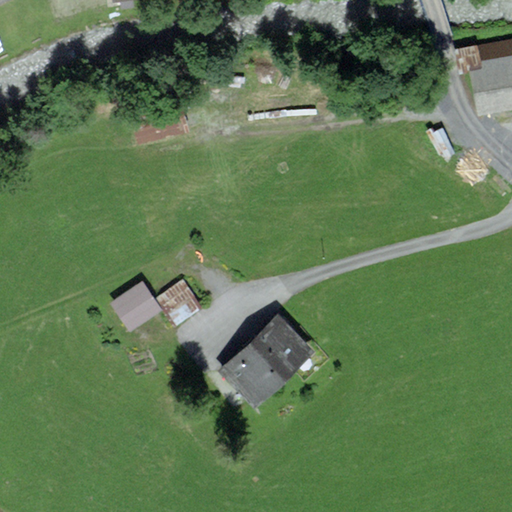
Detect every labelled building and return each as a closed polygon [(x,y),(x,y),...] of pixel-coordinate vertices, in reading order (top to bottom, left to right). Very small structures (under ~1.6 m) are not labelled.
[(488,65),(474,68),(481,108),(511,102),(511,54),(485,59),(488,65)] [(183,125),(176,100),(134,112),(141,137),(183,125)] [(182,275),(158,293),(178,320),(202,301),(182,275)] [(141,283),(115,300),(132,325),(158,308),(141,283)] [(280,315),(224,363),(253,396),(309,347),(280,315)]
